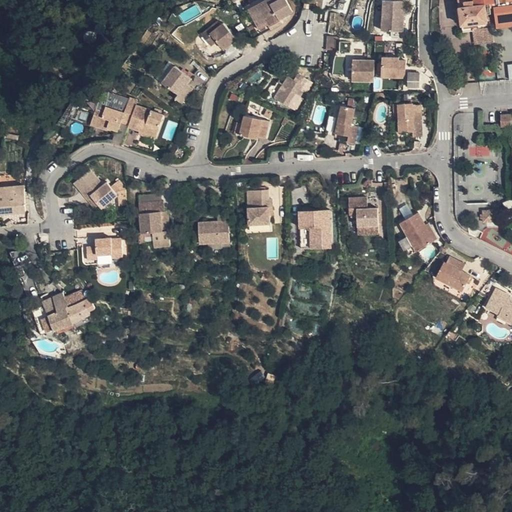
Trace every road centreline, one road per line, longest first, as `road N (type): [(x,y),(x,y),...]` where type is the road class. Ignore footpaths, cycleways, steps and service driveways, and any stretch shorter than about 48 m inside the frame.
road 1 (residential): [(441,160),(202,172)]
road 2 (residential): [(202,172),(164,170),(104,148),(87,152),(56,175),(55,220)]
road 3 (residential): [(310,36),(219,84),(202,172)]
road 4 (track): [(39,226),(35,140),(88,66)]
road 5 (residential): [(511,264),(454,233),(441,160)]
road 6 (residential): [(441,160),(448,104),(511,98)]
